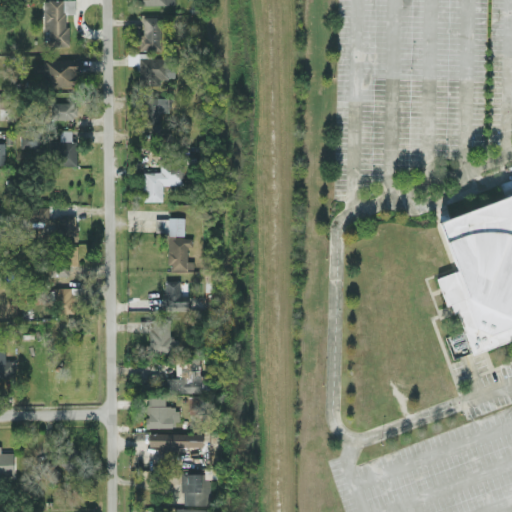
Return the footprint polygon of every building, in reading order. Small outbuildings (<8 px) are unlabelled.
[(74,0),(43,0),(45,45),(68,45),(67,12),(75,12),(74,0)] [(135,28),(136,49),(160,48),(159,15),(140,16),(140,28),(135,28)] [(139,84),(160,84),(159,77),(170,76),(170,57),(151,57),(151,52),(129,52),(129,62),(139,62),(139,84)] [(34,63),(34,76),(43,76),(43,86),(77,85),(76,58),(41,59),(42,62),(34,63)] [(168,111),(168,97),(140,96),(139,135),(159,136),(160,111),(168,111)] [(50,118),(75,118),(76,101),(51,101),(50,118)] [(50,140),(51,164),(77,164),(76,141),(72,141),(71,129),(60,129),(60,140),(50,140)] [(19,132),(20,149),(41,148),(41,132),(19,132)] [(162,200),(162,184),(183,183),(183,162),(160,163),(160,170),(142,171),(143,200),(162,200)] [(511,194),(439,219),(456,270),(437,277),(446,305),(454,302),(471,353),(511,339),(511,194)] [(48,206),(25,205),(25,220),(48,220),(48,206)] [(59,214),(58,238),(76,239),(76,215),(59,214)] [(155,217),(155,233),(184,233),(184,217),(155,217)] [(167,268),(193,269),(193,260),(189,260),(189,236),(168,236),(167,268)] [(77,246),(60,247),(60,275),(68,274),(67,264),(77,264),(77,246)] [(188,295),(179,295),(179,279),(165,279),(165,306),(188,306),(188,295)] [(33,303),(34,284),(24,283),(23,302),(33,303)] [(71,286),(54,287),(55,312),(72,312),(71,286)] [(145,354),(172,354),(172,334),(169,333),(170,318),(140,318),(139,330),(149,330),(149,343),(145,343),(145,354)] [(4,349),(0,348),(0,377),(15,377),(15,359),(4,360),(4,349)] [(166,392),(200,392),(200,357),(187,357),(187,361),(176,361),(176,376),(166,376),(166,392)] [(147,427),(177,426),(177,405),(165,405),(164,395),(146,395),(147,427)] [(178,453),(178,444),(206,445),(206,433),(149,431),(148,445),(160,445),(159,452),(178,453)] [(0,444),(0,474),(13,474),(13,451),(0,452),(0,445),(0,444)] [(199,464),(209,465),(209,452),(199,452),(199,464)] [(182,503),(206,503),(207,473),(182,472),(182,503)]
